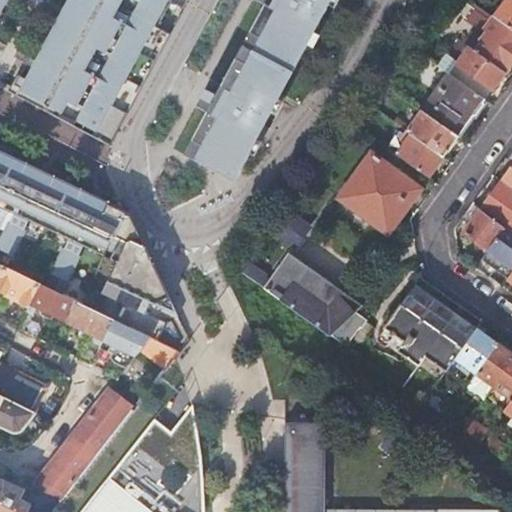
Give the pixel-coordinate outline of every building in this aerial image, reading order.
[(0,0),(0,39),(21,0),(0,0)] [(76,0),(26,95),(116,143),(193,0),(76,0)] [(235,181),(331,0),(256,0),(266,6),(251,33),(262,39),(248,65),(238,59),(223,88),(233,93),(228,102),(207,90),(202,98),(208,101),(203,111),(209,114),(194,141),(204,146),(196,161),(235,181)] [(511,0),(507,0),(495,18),(511,30),(511,0)] [(511,62),(511,30),(495,18),(487,28),(490,30),(476,50),(505,72),(511,62)] [(505,72),(476,50),(463,68),(493,88),(505,72)] [(484,101),(449,75),(409,132),(444,156),(484,101)] [(444,156),(409,132),(407,131),(401,139),(406,143),(397,155),(429,178),(444,156)] [(108,259),(129,216),(0,154),(0,207),(18,216),(2,251),(16,258),(33,223),(74,243),(57,277),(72,284),(88,250),(108,259)] [(420,190),(371,155),(340,199),(389,234),(420,190)] [(511,167),(503,181),(511,187),(511,167)] [(511,187),(503,181),(482,210),(483,211),(506,227),(511,231),(511,187)] [(506,227),(483,211),(469,230),(491,246),(506,227)] [(307,230),(288,215),(276,230),(295,245),(307,230)] [(140,238),(129,216),(108,259),(120,265),(132,241),(140,238)] [(511,231),(506,227),(491,246),(482,259),(508,278),(511,271),(511,247),(509,245),(511,241),(511,231)] [(132,241),(120,265),(111,284),(160,308),(170,302),(145,247),(132,241)] [(364,306),(290,254),(265,288),(332,335),(357,313),(364,306)] [(266,278),(247,263),(243,269),(262,284),(266,278)] [(0,290),(30,304),(31,303),(40,284),(2,266),(0,270),(0,290)] [(66,321),(75,301),(40,284),(31,303),(64,322),(66,321)] [(385,347),(389,347),(396,337),(405,344),(399,352),(420,368),(430,354),(449,368),(456,357),(476,329),(420,290),(420,288),(417,286),(380,339),(380,343),(385,347)] [(100,346),(113,318),(75,301),(66,321),(89,332),(76,359),(91,365),(100,346)] [(367,322),(357,313),(332,335),(346,346),(361,327),(363,329),(367,322)] [(113,318),(100,346),(113,352),(112,355),(115,360),(125,367),(141,348),(150,336),(113,318)] [(497,345),(476,329),(456,357),(477,373),(497,345)] [(180,351),(150,336),(141,348),(167,369),(180,351)] [(511,361),(511,355),(497,345),(477,373),(495,386),(511,361)] [(511,361),(495,386),(511,398),(511,361)] [(47,388),(0,364),(0,394),(35,410),(47,388)] [(68,443),(38,484),(67,497),(93,463),(133,412),(107,392),(68,443)] [(35,410),(0,394),(0,425),(11,431),(16,431),(21,429),(35,410)] [(204,511),(204,509),(204,500),(201,449),(192,405),(167,439),(150,426),(82,511),(204,511)] [(325,424),(285,423),(285,490),(284,511),(498,511),(498,509),(326,509),(325,424)] [(18,489),(0,480),(0,511),(28,511),(30,509),(28,504),(20,500),(22,495),(18,489)]
